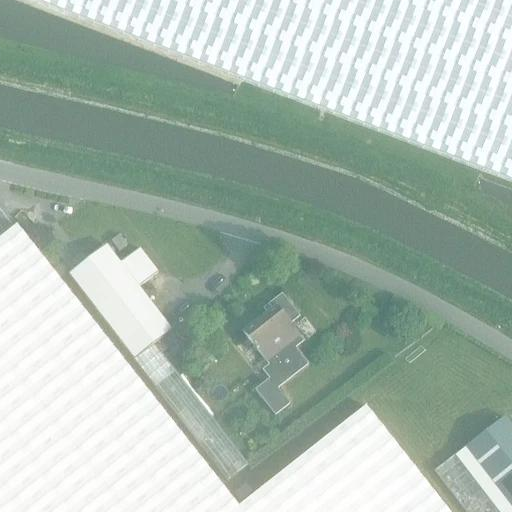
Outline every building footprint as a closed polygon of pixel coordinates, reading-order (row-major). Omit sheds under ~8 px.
[(511,0),(26,0),(511,183),(511,0)] [(0,511),(446,511),(365,408),(238,508),(29,243),(16,227),(0,239),(0,511)] [(119,252),(127,246),(119,236),(111,242),(119,252)] [(106,246),(68,275),(134,361),(154,345),(156,348),(160,353),(168,347),(162,339),(172,331),(139,288),(157,274),(152,267),(139,249),(132,254),(120,264),(106,246)] [(276,391),(308,367),(295,350),(303,343),(290,326),(299,320),(281,296),(263,310),(267,316),(243,334),(268,367),(262,372),(276,391)] [(154,345),(134,361),(227,483),(248,466),(178,377),(160,353),(156,348),(154,345)] [(466,511),(511,511),(511,429),(504,419),(435,472),(466,511)]
